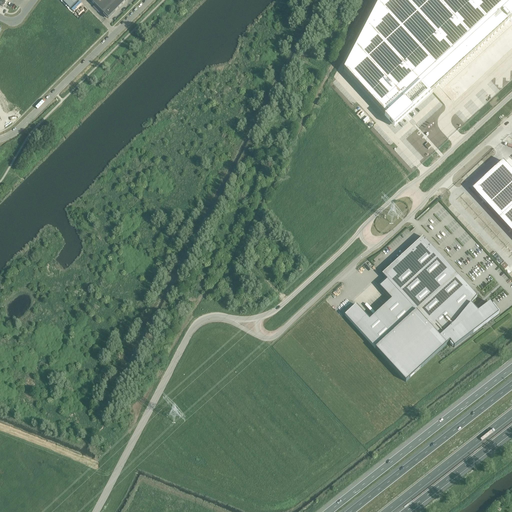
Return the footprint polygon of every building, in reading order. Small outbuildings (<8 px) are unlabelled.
[(89,0),(104,14),(103,15),(106,19),(107,18),(108,19),(115,11),(125,0),(89,0)] [(511,0),(379,0),(344,70),(386,116),(384,117),(394,128),(430,95),(429,94),(511,17),(511,0)] [(0,54),(0,73),(29,103),(47,85),(8,46),(0,54)] [(511,170),(504,162),(473,191),(511,232),(511,170)] [(423,237),(382,275),(387,280),(379,287),(391,300),(369,320),(356,305),(345,316),(406,382),(450,342),(454,348),(498,314),(490,303),(477,312),(470,304),(477,297),(423,237)]
